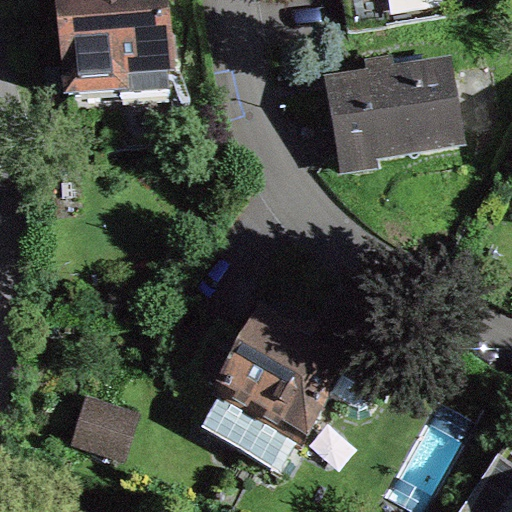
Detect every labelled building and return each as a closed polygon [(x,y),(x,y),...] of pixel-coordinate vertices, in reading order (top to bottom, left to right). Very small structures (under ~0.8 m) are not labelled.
[(71,100),(74,121),(104,118),(108,152),(179,144),(162,112),(169,111),(167,97),(169,97),(166,74),(170,74),(169,68),(175,60),(173,41),(166,34),(161,0),(58,0),(70,100),(71,100)] [(369,67),(371,80),(328,87),(331,106),(343,173),(374,167),(373,159),(462,143),(449,66),(391,76),(389,64),(369,67)] [(221,399),(203,432),(273,471),(291,438),(303,444),(330,397),(332,398),(332,397),(349,406),(358,409),(368,406),(375,399),(378,389),(375,379),(368,372),(351,363),(352,361),(328,348),(331,342),(326,340),(326,341),(307,330),(307,329),(303,326),(298,334),(285,327),(283,326),(281,321),(270,315),(258,318),(252,329),(253,334),(247,345),(219,329),(191,377),(220,394),(218,397),(221,399)] [(119,415),(91,407),(79,445),(108,454),(119,415)] [(511,511),(511,466),(499,460),(464,511),(511,511)]
